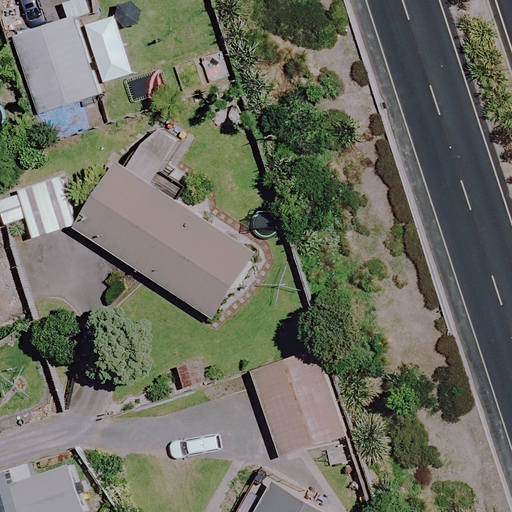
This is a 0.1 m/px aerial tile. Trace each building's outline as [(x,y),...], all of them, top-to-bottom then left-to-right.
[(101,96),(76,19),(35,32),(60,109),(101,96)] [(259,253),(122,169),(81,236),(217,321),(259,253)] [(347,438),(319,355),(255,377),(283,460),(347,438)] [(85,511),(71,464),(32,476),(30,467),(0,475),(0,511),(85,511)] [(328,511),(284,485),(267,511),(328,511)]
